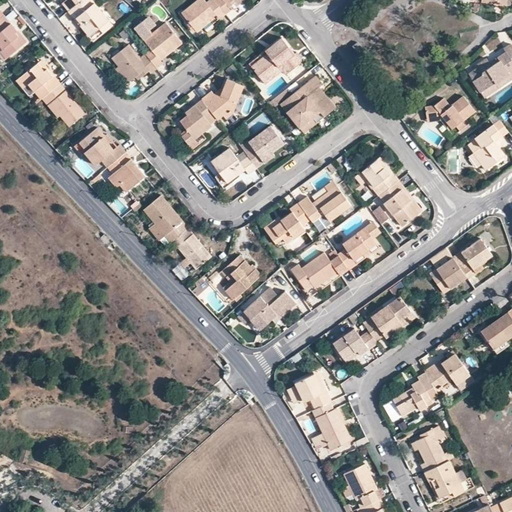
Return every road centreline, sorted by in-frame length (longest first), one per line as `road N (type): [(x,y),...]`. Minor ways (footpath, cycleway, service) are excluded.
road 1 (tertiary): [(250,373),(0,104)]
road 2 (residential): [(375,108),(223,213),(145,124),(151,101)]
road 3 (residential): [(511,280),(370,383),(367,397),(419,511)]
road 4 (residential): [(250,373),(461,219)]
road 5 (track): [(250,373),(88,511)]
road 6 (residential): [(31,0),(120,104),(151,101)]
road 7 (residential): [(151,101),(279,0)]
road 8 (residential): [(330,511),(250,373)]
road 9 (residential): [(461,219),(375,108)]
